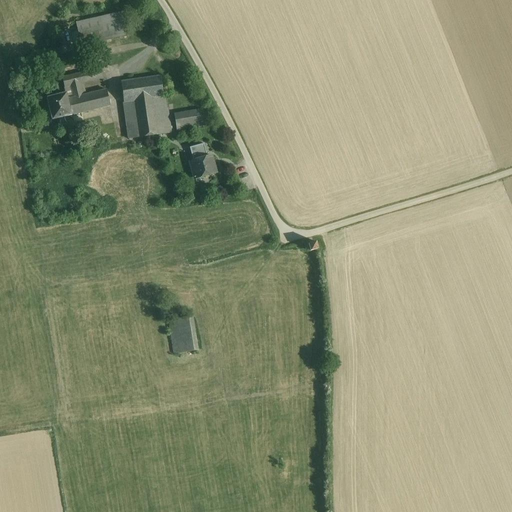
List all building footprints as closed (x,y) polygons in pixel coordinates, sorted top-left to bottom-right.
[(123,12),(76,23),(81,47),(129,35),(123,12)] [(99,71),(63,80),(66,91),(78,88),(102,82),(99,71)] [(158,77),(119,85),(123,105),(133,103),(152,99),(161,97),(158,77)] [(78,88),(71,90),(73,99),(81,97),(78,88)] [(73,99),(68,100),(72,116),(110,107),(107,91),(81,97),(73,99)] [(67,95),(48,99),(53,121),(72,116),(68,100),(67,95)] [(161,97),(152,99),(158,134),(170,132),(166,109),(163,109),(161,97)] [(152,99),(133,103),(139,137),(158,134),(152,99)] [(133,103),(123,105),(128,139),(139,137),(133,103)] [(202,110),(173,114),(175,131),(204,127),(202,110)] [(211,156),(190,162),(195,178),(216,173),(211,156)] [(316,241),(308,243),(310,251),(318,249),(316,241)] [(192,316),(168,320),(174,354),(198,350),(192,316)]
